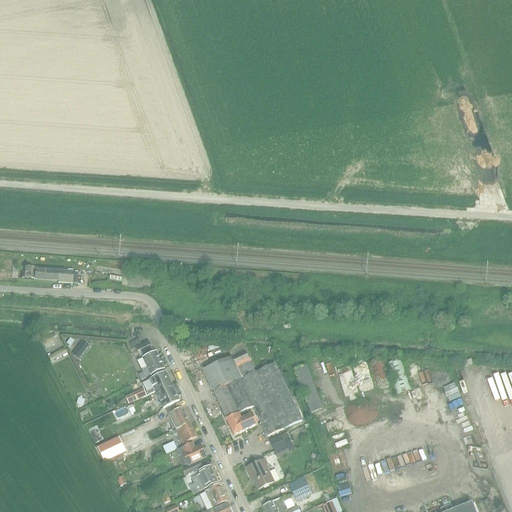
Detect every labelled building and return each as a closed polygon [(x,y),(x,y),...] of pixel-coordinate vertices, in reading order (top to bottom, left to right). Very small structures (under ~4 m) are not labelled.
[(32,280),(33,268),(22,268),(22,279),(32,280)] [(72,284),(72,272),(35,270),(34,279),(58,281),(58,283),(72,284)] [(50,336),(41,341),(43,345),(45,349),(54,344),(52,340),(50,336)] [(140,358),(153,351),(149,342),(136,348),(140,358)] [(268,437),(302,422),(275,364),(269,367),(264,370),(256,374),(242,344),(228,350),(231,358),(203,370),(234,437),(258,425),(253,415),(249,416),(247,411),(254,408),(268,437)] [(64,349),(47,358),(51,365),(68,356),(64,349)] [(76,350),(72,355),(78,359),(82,354),(76,350)] [(143,374),(139,376),(141,380),(145,378),(164,369),(156,353),(143,359),(147,368),(142,370),(143,374)] [(383,358),(369,363),(378,390),(393,385),(386,365),(383,358)] [(401,360),(386,365),(393,385),(396,395),(411,390),(401,360)] [(348,362),(335,365),(341,394),(354,391),(348,362)] [(312,414),(323,410),(307,366),(296,370),(312,414)] [(153,389),(147,392),(149,395),(155,392),(171,385),(166,373),(150,381),(151,384),(153,389)] [(179,402),(171,385),(155,392),(163,409),(179,402)] [(126,398),(129,404),(147,396),(143,389),(126,398)] [(479,423),(484,421),(477,395),(471,396),(479,423)] [(86,408),(78,412),(80,416),(88,413),(86,408)] [(169,416),(176,431),(190,424),(183,409),(169,416)] [(151,422),(160,417),(157,410),(147,415),(151,422)] [(492,421),(487,423),(498,449),(503,447),(492,421)] [(190,424),(176,431),(183,445),(197,439),(190,424)] [(96,431),(91,433),(96,443),(106,438),(102,430),(97,432),(96,431)] [(285,434),(281,436),(285,445),(290,442),(285,434)] [(285,445),(281,436),(270,441),(278,458),(289,453),(286,447),(285,445)] [(345,436),(332,439),(334,444),(346,441),(345,436)] [(120,439),(97,449),(104,463),(126,452),(120,439)] [(142,439),(125,447),(128,453),(144,445),(142,439)] [(173,442),(162,447),(166,454),(176,449),(173,442)] [(206,458),(201,447),(196,449),(193,444),(176,452),(178,456),(180,457),(183,455),(188,466),(206,458)] [(246,469),(250,478),(252,477),(258,491),(274,483),(279,480),(275,470),(269,473),(266,466),(267,465),(265,460),(246,469)] [(199,463),(183,471),(185,476),(202,468),(199,463)] [(193,494),(202,490),(217,483),(210,467),(199,473),(200,476),(192,479),(195,485),(190,488),(193,494)] [(123,477),(117,480),(121,488),(127,485),(123,477)] [(304,478),(288,486),(297,503),(312,496),(309,487),(304,478)] [(205,493),(213,508),(226,502),(219,486),(205,493)] [(170,501),(166,494),(162,497),(165,504),(170,501)] [(328,511),(342,511),(337,499),(326,504),(328,511)] [(282,511),(285,510),(280,500),(264,507),(266,511),(282,511)] [(477,511),(474,502),(448,511),(477,511)]
